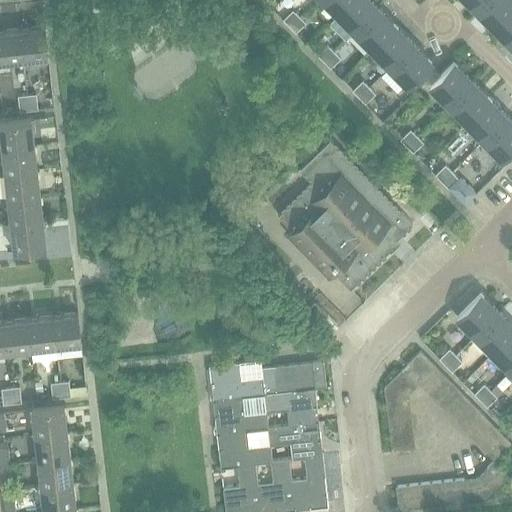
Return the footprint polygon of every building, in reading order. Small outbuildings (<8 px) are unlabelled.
[(326,0),(341,16),(357,0),(326,0)] [(357,0),(341,16),(360,34),(381,12),(369,0),(357,0)] [(511,0),(483,0),(476,7),(494,25),(511,6),(511,0)] [(137,89),(178,74),(163,34),(161,35),(150,5),(111,19),(137,89)] [(473,24),(482,14),(471,5),(462,15),(473,24)] [(511,6),(494,25),(511,42),(511,41),(511,6)] [(292,10),(283,20),(289,26),(299,16),(292,10)] [(360,34),(378,52),(400,31),(381,12),(360,34)] [(299,16),(289,26),(296,32),(305,22),(299,16)] [(44,26),(19,29),(22,59),(48,56),(44,26)] [(19,29),(0,30),(0,61),(22,59),(19,29)] [(378,52),(396,71),(418,49),(400,31),(378,52)] [(328,45),(318,54),(324,61),(334,51),(328,45)] [(436,69),(418,49),(396,71),(414,90),(436,69)] [(334,51),(324,61),(330,67),(340,58),(334,51)] [(432,85),(450,103),(471,82),(454,63),(432,85)] [(362,80),(352,90),(358,96),(368,87),(362,80)] [(450,103),(467,120),(489,99),(471,82),(450,103)] [(368,87),(358,96),(365,103),(374,93),(368,87)] [(36,94),(27,95),(28,111),(38,110),(36,94)] [(27,95),(18,96),(19,112),(28,111),(27,95)] [(467,120),(484,138),(506,117),(489,99),(467,120)] [(511,146),(511,123),(506,117),(484,138),(502,156),(511,146)] [(0,122),(0,148),(1,148),(34,145),(31,119),(0,122)] [(450,126),(436,134),(442,146),(456,139),(450,126)] [(410,130),(400,139),(406,145),(416,135),(410,130)] [(416,135),(406,145),(413,152),(422,142),(416,135)] [(300,168),(312,180),(277,214),(291,228),(288,231),(331,275),(334,272),(349,288),(389,249),(380,240),(390,231),(396,238),(412,223),(330,139),(300,168)] [(1,148),(4,174),(37,170),(34,145),(1,148)] [(445,165),(435,175),(441,180),(450,171),(445,165)] [(4,174),(7,199),(40,195),(37,170),(4,174)] [(450,171),(441,180),(447,187),(457,178),(456,177),(450,171)] [(457,181),(449,188),(465,205),(477,193),(465,181),(457,181)] [(7,199),(10,224),(43,221),(40,195),(7,199)] [(46,247),(43,221),(10,224),(13,251),(46,247)] [(252,222),(245,228),(257,240),(264,233),(252,222)] [(147,327),(175,330),(178,296),(150,294),(147,327)] [(459,315),(477,334),(498,312),(480,294),(459,315)] [(78,312),(53,315),(56,345),(81,343),(78,312)] [(477,334),(494,351),(511,333),(511,326),(498,312),(477,334)] [(53,315),(28,317),(31,348),(56,345),(53,315)] [(28,317),(4,320),(7,351),(31,348),(28,317)] [(511,333),(494,351),(511,369),(511,368),(511,333)] [(449,348),(440,358),(446,364),(456,355),(449,348)] [(420,351),(402,368),(417,384),(419,382),(420,384),(436,368),(420,351)] [(456,355),(446,364),(452,370),(462,361),(456,355)] [(323,360),(310,361),(313,387),(314,387),(326,386),(323,360)] [(241,378),(239,361),(209,365),(209,366),(211,366),(213,381),(211,381),(213,399),(264,393),(276,392),(273,365),(261,367),(262,375),(241,378)] [(298,363),(301,389),(313,387),(310,361),(298,363)] [(289,390),(301,389),(298,363),(286,364),(289,390)] [(276,392),(289,390),(286,364),(273,365),(276,392)] [(402,368),(384,386),(409,395),(419,385),(417,384),(402,368)] [(445,377),(436,368),(420,384),(419,382),(417,384),(419,385),(427,394),(445,377)] [(453,385),(445,377),(427,394),(435,402),(453,385)] [(42,380),(35,381),(36,391),(43,391),(42,380)] [(68,381),(59,382),(61,397),(70,396),(68,381)] [(59,382),(50,383),(51,398),(61,397),(59,382)] [(484,384),(474,393),(481,399),(490,390),(484,384)] [(461,393),(453,385),(435,402),(443,410),(461,393)] [(19,386),(10,387),(11,403),(20,402),(19,386)] [(384,386),(386,407),(410,404),(409,395),(384,386)] [(10,387),(1,388),(2,404),(11,403),(10,387)] [(318,421),(315,421),(314,406),(316,405),(314,387),(313,387),(301,389),(289,390),(276,392),(264,393),(268,427),(318,421)] [(490,390),(481,399),(487,406),(497,397),(490,390)] [(217,415),(214,415),(216,433),(268,427),(264,393),(213,399),(213,400),(215,399),(217,415)] [(469,401),(461,393),(443,410),(452,418),(469,401)] [(477,410),(469,401),(452,418),(460,427),(477,410)] [(386,407),(387,418),(411,416),(410,404),(386,407)] [(31,409),(34,435),(67,432),(64,406),(31,409)] [(485,418),(477,410),(460,427),(468,435),(485,418)] [(387,418),(389,430),(413,427),(411,416),(387,418)] [(493,426),(485,418),(468,435),(476,443),(493,426)] [(318,421),(268,427),(272,460),(288,459),(321,455),(321,454),(319,454),(317,439),(320,439),(318,421)] [(501,434),(493,426),(476,443),(484,451),(501,434)] [(230,465),(237,464),(254,462),(272,460),(268,427),(216,433),(219,433),(220,448),(218,448),(220,466),(230,465)] [(389,430),(390,441),(414,439),(413,427),(389,430)] [(34,435),(37,460),(69,457),(67,432),(34,435)] [(510,443),(501,434),(484,451),(493,459),(510,443)] [(415,451),(414,439),(390,441),(391,453),(415,451)] [(7,446),(0,446),(0,464),(9,464),(7,446)] [(24,474),(33,474),(32,451),(22,452),(24,474)] [(293,507),(308,506),(309,508),(327,506),(321,455),(288,459),(293,510),(294,510),(293,507)] [(37,460),(40,486),(72,483),(69,457),(37,460)] [(275,509),(275,511),(293,510),(288,459),(272,460),(254,462),(259,511),(260,511),(275,509)] [(494,459),(486,467),(503,484),(511,477),(494,460),(495,459),(494,459)] [(259,511),(254,462),(237,464),(239,485),(222,487),(224,511),(259,511)] [(9,464),(0,464),(0,469),(1,483),(11,482),(9,464)] [(486,467),(477,476),(488,499),(503,484),(486,467)] [(90,482),(90,471),(74,471),(75,483),(90,482)] [(477,476),(465,477),(468,501),(488,499),(477,476)] [(465,477),(454,478),(456,503),(468,501),(465,477)] [(454,478),(442,480),(445,504),(456,503),(454,478)] [(442,480),(430,481),(433,505),(445,504),(442,480)] [(430,481),(419,482),(421,507),(433,505),(430,481)] [(419,482),(407,483),(410,508),(421,507),(419,482)] [(40,486),(43,511),(75,508),(72,483),(40,486)] [(398,509),(410,508),(407,483),(395,485),(398,509)] [(14,511),(13,497),(3,498),(4,511),(14,511)]
